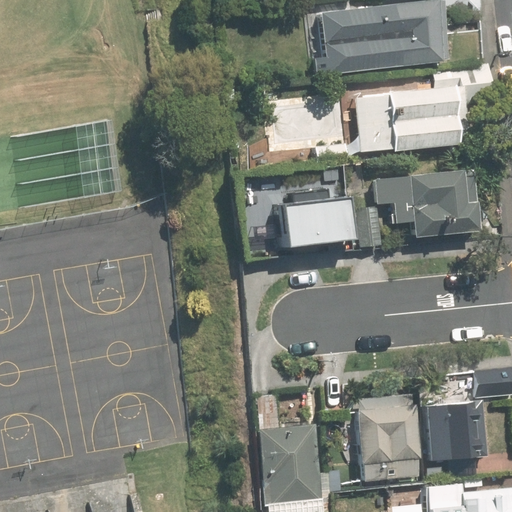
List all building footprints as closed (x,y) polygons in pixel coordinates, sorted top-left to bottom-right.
[(434,60),(426,0),(413,0),(314,12),(322,74),(434,60)] [(436,0),(437,14),(470,12),(469,0),(436,0)] [(431,72),(432,86),(351,95),(358,155),(451,145),(447,103),(479,100),(475,67),(431,72)] [(310,162),(341,158),(339,144),(309,147),(310,162)] [(419,239),(485,232),(481,205),(474,205),(470,173),(374,183),(377,203),(391,202),(394,227),(418,225),(419,239)] [(272,223),(273,186),(254,186),(253,223),(272,223)] [(349,239),(344,196),(275,204),(280,247),(349,239)] [(361,246),(382,243),(378,208),(357,210),(361,246)] [(471,371),(473,395),(511,391),(511,372),(511,368),(471,371)] [(414,390),(354,396),(361,480),(421,475),(414,390)] [(479,398),(425,403),(430,458),(484,453),(479,398)] [(322,511),(315,420),(255,425),(262,511),(322,511)] [(511,511),(511,485),(459,489),(458,478),(422,480),(423,496),(387,499),(388,511),(511,511)]
